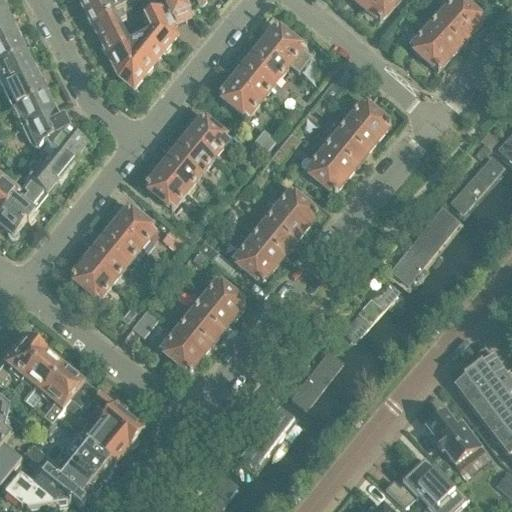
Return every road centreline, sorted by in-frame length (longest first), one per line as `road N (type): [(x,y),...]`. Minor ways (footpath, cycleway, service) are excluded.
road 1 (residential): [(194,423),(435,126)]
road 2 (residential): [(511,272),(308,511)]
road 3 (residential): [(20,288),(194,423)]
road 4 (residential): [(291,0),(435,126)]
road 5 (residential): [(140,142),(20,288)]
road 6 (residential): [(257,0),(140,142)]
road 7 (residential): [(140,142),(90,103),(39,0)]
